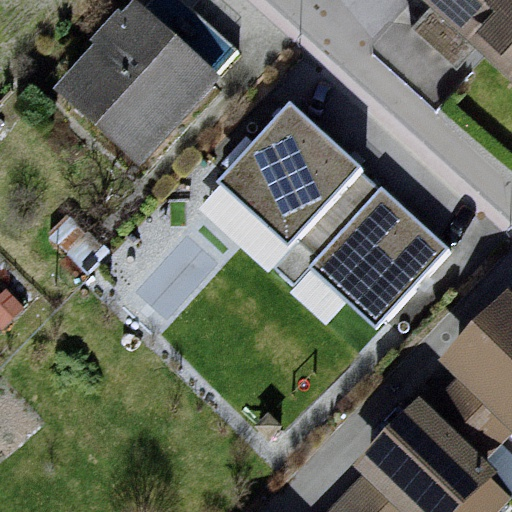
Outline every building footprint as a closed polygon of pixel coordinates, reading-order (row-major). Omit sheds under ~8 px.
[(511,0),(417,0),(511,91),(511,0)] [(117,8),(42,98),(134,175),(209,85),(117,8)] [(271,115),(200,194),(267,260),(346,176),(271,115)] [(368,197),(301,276),(372,337),(436,251),(368,197)] [(511,319),(487,295),(422,369),(443,386),(418,412),(479,466),(511,432),(511,319)] [(434,511),(475,475),(400,406),(335,485),(345,494),(364,511),(434,511)] [(364,511),(345,494),(324,511),(364,511)]
